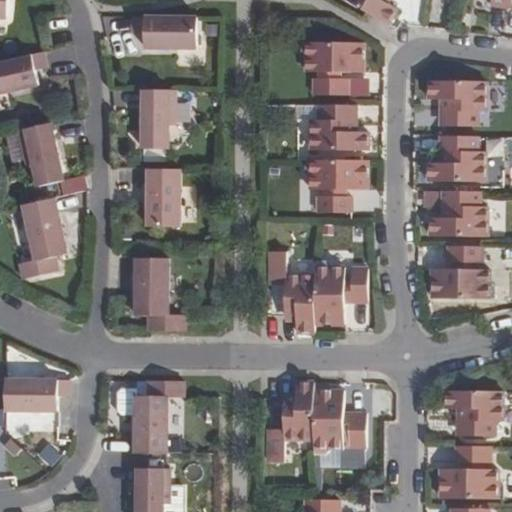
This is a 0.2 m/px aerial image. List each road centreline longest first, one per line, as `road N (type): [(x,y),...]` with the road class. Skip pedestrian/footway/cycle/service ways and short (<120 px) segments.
road 1 (residential): [(511,57),(433,46),(414,50),(399,73),(393,215),(408,356)]
road 2 (residential): [(93,355),(100,193),(76,0)]
road 3 (residential): [(93,355),(408,356)]
road 4 (residential): [(0,508),(42,499),(80,463),(93,355)]
road 5 (residential): [(403,511),(408,356)]
